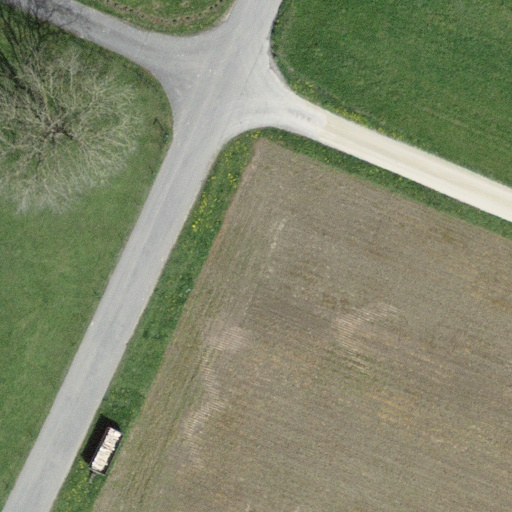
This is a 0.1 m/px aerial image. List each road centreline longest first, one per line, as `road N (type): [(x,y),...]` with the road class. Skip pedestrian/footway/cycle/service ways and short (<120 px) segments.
road 1 (unclassified): [(255,0),(24,511)]
road 2 (track): [(511,201),(220,77)]
road 3 (track): [(28,0),(220,77)]
